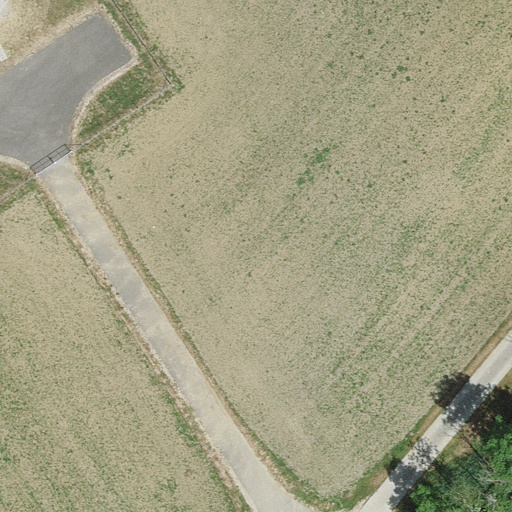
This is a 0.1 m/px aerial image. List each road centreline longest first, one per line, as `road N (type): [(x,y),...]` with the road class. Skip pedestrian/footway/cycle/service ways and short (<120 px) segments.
road 1 (track): [(276,511),(57,168)]
road 2 (track): [(511,349),(377,511)]
